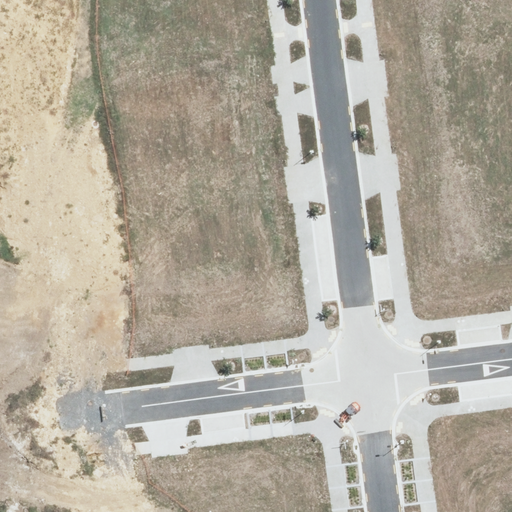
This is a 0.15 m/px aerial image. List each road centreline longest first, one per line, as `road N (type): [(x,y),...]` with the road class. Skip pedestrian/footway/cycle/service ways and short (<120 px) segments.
road 1 (residential): [(320,0),(364,377)]
road 2 (residential): [(364,377),(0,427)]
road 3 (residential): [(511,359),(364,377)]
road 4 (residential): [(364,377),(381,511)]
